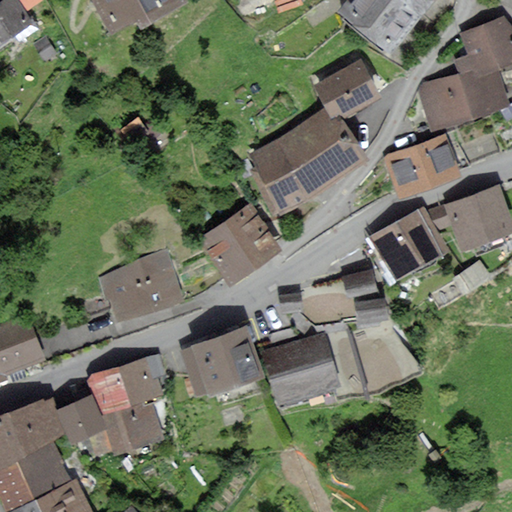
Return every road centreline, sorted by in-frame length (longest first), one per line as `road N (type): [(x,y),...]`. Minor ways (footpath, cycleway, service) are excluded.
road 1 (residential): [(266,286),(268,269),(366,166),(465,0)]
road 2 (unclassified): [(266,286),(228,309),(0,396)]
road 3 (unclassified): [(511,168),(384,216),(266,286)]
